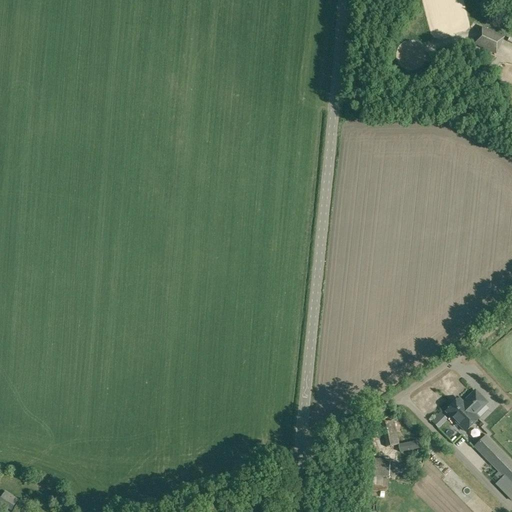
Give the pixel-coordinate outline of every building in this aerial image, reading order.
[(503,38),(481,28),(474,44),(496,54),(503,38)] [(462,403),(459,399),(446,412),(465,432),(478,419),(474,415),(487,403),(475,391),(462,403)] [(399,445),(394,421),(381,423),(386,447),(399,445)] [(511,500),(511,463),(485,436),(473,447),(503,477),(496,484),(511,500)] [(418,441),(399,445),(400,452),(420,448),(418,441)] [(368,476),(370,476),(369,489),(382,490),(383,476),(389,477),(389,476),(399,477),(400,462),(389,461),(369,460),(368,476)]
